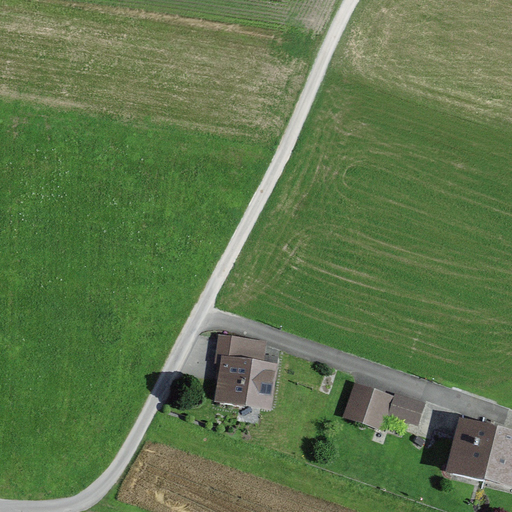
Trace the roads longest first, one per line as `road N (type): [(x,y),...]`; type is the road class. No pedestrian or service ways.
road 1 (unclassified): [(26,511),(51,510),(109,484),(219,281)]
road 2 (track): [(219,281),(358,0)]
